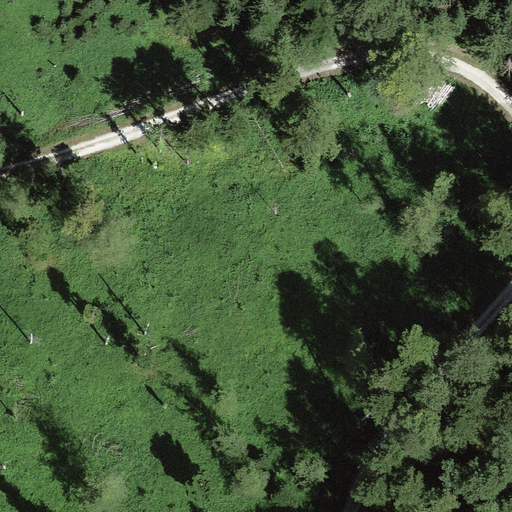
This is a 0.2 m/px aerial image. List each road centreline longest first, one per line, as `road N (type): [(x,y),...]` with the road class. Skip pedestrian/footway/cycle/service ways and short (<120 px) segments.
road 1 (track): [(0,169),(87,150),(353,56),(440,56),(478,75),(511,109)]
road 2 (track): [(360,511),(511,278)]
